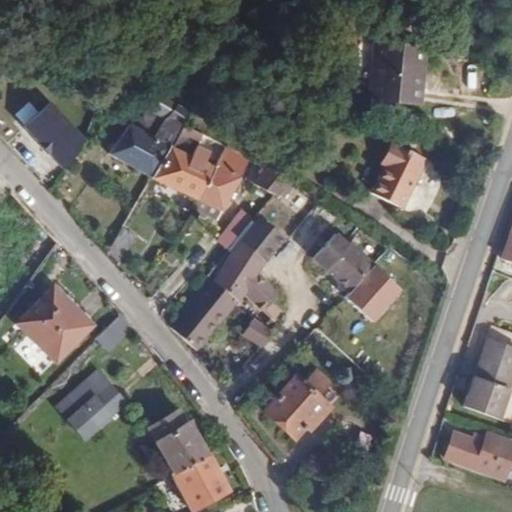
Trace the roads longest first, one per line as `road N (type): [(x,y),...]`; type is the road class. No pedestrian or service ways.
road 1 (residential): [(276,511),(242,440),(0,156)]
road 2 (residential): [(511,154),(391,511)]
